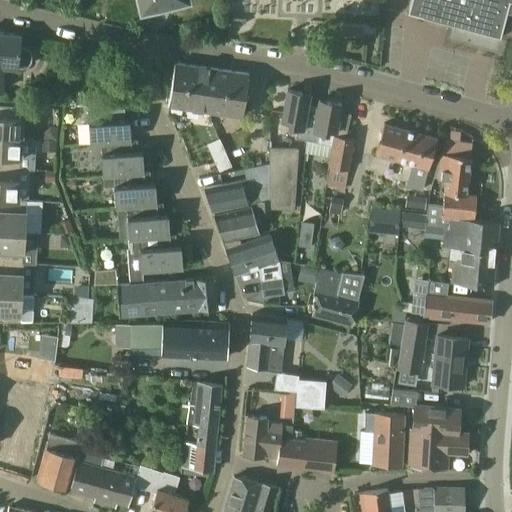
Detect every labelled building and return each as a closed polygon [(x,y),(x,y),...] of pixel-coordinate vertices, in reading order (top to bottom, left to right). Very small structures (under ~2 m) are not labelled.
[(137,0),(140,10),(183,0),(137,0)] [(511,0),(410,0),(407,14),(500,38),(509,2),(511,2),(511,0)] [(341,23),(341,25),(340,38),(364,39),(365,24),(341,23)] [(20,34),(0,32),(0,90),(2,91),(3,83),(2,83),(4,67),(16,68),(22,68),(27,66),(30,63),(32,60),(32,56),(32,51),(29,48),(25,46),(19,45),(20,34)] [(242,116),(248,73),(179,63),(173,67),(167,106),(242,116)] [(295,139),(305,141),(307,129),(312,130),(316,108),(306,106),(309,93),(287,89),(281,121),(288,123),(287,127),(297,128),(295,139)] [(307,129),(305,141),(331,145),(333,135),(346,136),(346,135),(351,114),(340,111),(340,103),(318,99),(316,108),(312,130),(307,129)] [(0,137),(21,139),(23,107),(0,105),(0,137)] [(117,109),(88,111),(90,144),(100,143),(130,141),(137,141),(137,139),(130,140),(129,120),(125,120),(118,120),(117,109)] [(375,154),(411,164),(406,185),(421,190),(436,138),(384,123),(375,154)] [(44,132),(43,138),(57,139),(57,126),(50,125),(44,132)] [(346,135),(346,136),(333,135),(331,145),(327,166),(330,167),(326,187),(344,190),(347,170),(349,170),(355,138),(346,135)] [(0,168),(20,169),(21,139),(0,137),(0,168)] [(41,140),(41,150),(56,150),(56,140),(41,140)] [(130,141),(100,143),(102,176),(104,176),(143,172),(142,151),(138,152),(131,152),(130,141)] [(269,147),(269,185),(269,199),(269,208),(270,208),(294,210),(298,148),(269,147)] [(446,172),(442,205),(474,210),(476,195),(466,195),(470,157),(441,154),(439,171),(446,172)] [(0,199),(18,200),(20,169),(0,168),(0,199)] [(46,170),(45,180),(54,181),(55,171),(46,170)] [(143,172),(104,176),(105,186),(114,185),(114,186),(116,207),(126,206),(156,203),(155,183),(151,183),(144,183),(143,172)] [(67,177),(65,187),(75,189),(77,178),(67,177)] [(269,199),(269,185),(256,188),(253,178),(206,189),(212,211),(269,199)] [(330,207),(329,211),(331,211),(330,215),(338,216),(339,213),(341,213),(344,198),(332,196),(330,207)] [(0,199),(0,231),(24,232),(25,231),(26,200),(18,200),(0,199)] [(271,216),(270,208),(269,208),(269,199),(257,202),(258,217),(271,216)] [(156,203),(126,206),(128,239),(139,238),(169,235),(168,214),(164,214),(157,215),(156,203)] [(444,233),(496,237),(497,222),(473,219),(474,210),(442,205),(442,206),(428,204),(427,214),(425,214),(424,222),(445,224),(444,233)] [(400,210),(372,206),(368,231),(397,235),(400,210)] [(258,234),(251,208),(214,216),(222,242),(258,234)] [(494,252),(496,237),(444,233),(445,224),(424,222),(425,214),(403,212),(401,225),(425,228),(424,237),(443,239),(442,246),(449,247),(494,252)] [(68,218),(59,222),(62,232),(73,232),(68,218)] [(312,222),(301,221),(298,245),(310,246),(312,222)] [(0,262),(23,263),(24,232),(0,231),(0,262)] [(130,283),(142,282),(141,270),(182,267),(180,246),(176,246),(176,234),(169,235),(139,238),(128,239),(129,246),(127,247),(130,283)] [(61,236),(60,246),(72,247),(72,236),(61,236)] [(279,267),(278,260),(269,236),(224,242),(235,275),(258,267),(263,296),(282,293),(279,267)] [(491,286),(494,252),(449,247),(448,259),(452,259),(450,281),(491,286)] [(21,293),(23,263),(0,262),(0,293),(21,294),(21,293)] [(314,284),(317,270),(305,267),(302,281),(314,284)] [(94,274),(94,284),(118,282),(116,268),(94,269),(94,274)] [(342,274),(318,268),(317,270),(314,284),(311,294),(315,295),(311,314),(351,325),(364,274),(343,272),(342,274)] [(168,280),(142,282),(130,283),(116,284),(118,314),(170,311),(216,307),(213,277),(168,280)] [(423,315),(423,316),(488,321),(489,300),(446,296),(448,284),(427,280),(426,293),(423,315)] [(74,284),(73,295),(88,296),(89,285),(74,284)] [(423,315),(426,293),(413,292),(411,314),(423,315)] [(21,294),(0,293),(0,321),(32,322),(33,294),(21,293),(21,294)] [(93,296),(88,296),(73,295),(70,295),(69,319),(91,319),(93,296)] [(285,317),(252,313),(247,367),(281,372),(285,317)] [(130,347),(160,346),(161,355),(225,358),(227,322),(182,320),(169,321),(162,320),(162,322),(130,323),(130,347)] [(407,320),(400,371),(419,374),(427,323),(407,320)] [(465,337),(437,335),(432,383),(461,385),(465,337)] [(388,365),(397,366),(399,350),(391,348),(388,365)] [(334,378),(329,384),(342,396),(347,390),(353,384),(339,372),(334,378)] [(297,380),(294,405),(316,407),(323,408),(325,382),(297,380)] [(184,441),(182,466),(211,469),(220,384),(198,382),(193,381),(189,405),(201,406),(199,424),(197,443),(184,441)] [(14,385),(0,382),(0,407),(10,409),(14,385)] [(13,432),(3,468),(30,475),(42,433),(20,427),(31,388),(18,384),(5,430),(13,432)] [(363,384),(362,398),(390,400),(391,386),(363,384)] [(120,404),(120,412),(130,412),(130,404),(120,404)] [(465,452),(466,438),(456,437),(458,408),(414,404),(412,428),(410,428),(409,466),(446,469),(447,450),(465,452)] [(280,408),(280,416),(293,418),(293,409),(294,406),(281,405),(280,408)] [(365,411),(364,430),(372,430),(371,463),(401,465),(404,414),(373,412),(365,411)] [(266,417),(246,415),(243,454),(276,457),(277,465),(302,467),(304,441),(305,442),(305,437),(291,436),(292,425),(281,424),(281,422),(265,421),(266,417)] [(315,424),(315,437),(335,438),(335,425),(315,424)] [(68,489),(79,451),(82,441),(50,432),(36,479),(68,489)] [(304,441),(302,467),(302,470),(333,473),(334,467),(337,440),(305,436),(305,437),(305,442),(304,441)] [(79,451),(68,489),(96,496),(95,501),(108,504),(109,499),(126,505),(134,476),(112,469),(115,460),(79,451)] [(177,476),(140,464),(134,482),(156,488),(149,511),(183,511),(188,499),(173,494),(177,476)] [(234,477),(222,511),(266,511),(270,500),(272,500),(276,486),(275,486),(234,477)] [(430,488),(430,511),(464,511),(465,488),(457,487),(437,487),(434,490),(434,488),(430,488)] [(389,511),(387,490),(354,494),(356,511),(389,511)]
